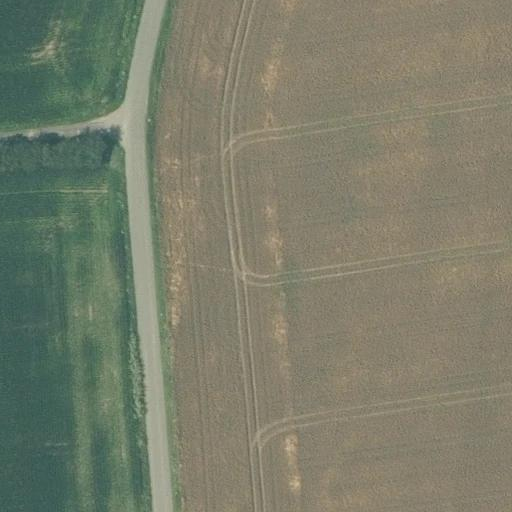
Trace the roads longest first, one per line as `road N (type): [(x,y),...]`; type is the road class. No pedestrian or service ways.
road 1 (unclassified): [(156,0),(133,124),(162,511)]
road 2 (track): [(0,140),(133,124)]
